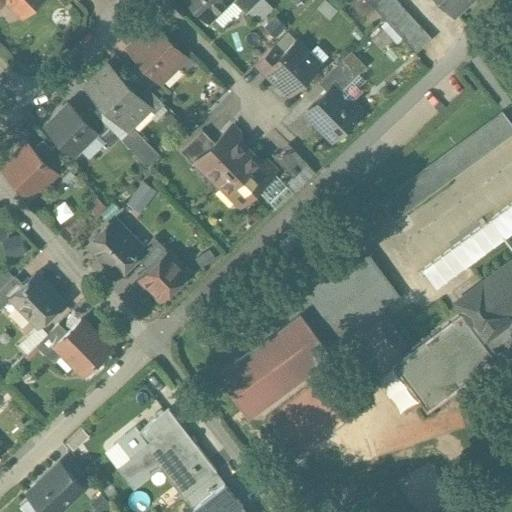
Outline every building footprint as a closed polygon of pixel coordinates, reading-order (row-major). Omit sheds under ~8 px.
[(188,0),(209,20),(228,0),(188,0)] [(232,0),(246,14),(260,0),(232,0)] [(432,38),(396,0),(366,0),(416,53),(432,38)] [(442,0),(453,11),(464,0),(442,0)] [(160,30),(152,22),(137,36),(145,45),(160,30)] [(185,56),(160,30),(145,45),(137,36),(126,47),(159,81),(185,56)] [(283,53),(266,70),(267,70),(290,94),(314,70),(310,66),(310,54),(296,40),(283,53)] [(274,45),(255,64),(264,73),(267,70),(266,70),(283,53),(274,45)] [(344,58),(319,82),(328,90),(331,86),(339,94),(359,74),(344,58)] [(148,103),(109,64),(86,86),(125,126),(148,103)] [(339,94),(331,86),(328,90),(307,111),(334,138),(359,114),(339,94)] [(81,116),(69,103),(46,125),(74,154),(96,132),(97,132),(81,116)] [(109,127),(90,107),(81,116),(97,132),(96,132),(100,136),(109,127)] [(511,124),(502,111),(380,201),(394,220),(511,134),(511,124)] [(215,142),(197,159),(198,160),(218,180),(248,151),(239,142),(239,133),(232,126),(215,142)] [(160,155),(133,127),(121,139),(148,167),(160,155)] [(202,129),(181,151),(194,164),(198,160),(197,159),(215,142),(202,129)] [(64,161),(43,140),(33,149),(54,170),(64,161)] [(33,149),(27,143),(3,168),(25,191),(36,180),(41,185),(42,184),(47,184),(54,177),(54,173),(55,171),(33,149)] [(288,144),(274,158),(294,178),(308,164),(288,144)] [(248,151),(218,180),(241,204),(276,171),(266,161),(257,160),(248,151)] [(141,179),(128,204),(143,212),(156,187),(141,179)] [(134,237),(115,217),(88,243),(118,274),(135,257),(143,250),(142,249),(132,239),(134,237)] [(177,259),(155,236),(142,249),(143,250),(135,257),(156,277),(157,278),(177,259)] [(361,246),(230,341),(241,356),(218,372),(248,413),(331,352),(328,348),(374,314),(385,306),(398,296),(361,246)] [(177,259),(157,278),(156,277),(147,286),(160,299),(189,271),(177,259)] [(511,259),(481,282),(485,288),(458,308),(461,312),(392,363),(427,411),(496,360),(511,381),(511,259)] [(63,301),(36,273),(24,284),(11,296),(12,297),(39,325),(63,301)] [(16,275),(0,290),(0,308),(12,297),(11,296),(24,284),(16,275)] [(111,350),(80,318),(67,331),(55,343),(56,344),(74,362),(74,367),(79,373),(84,373),(86,374),(111,350)] [(59,322),(36,345),(45,354),(56,344),(55,343),(67,331),(59,322)] [(399,326),(364,338),(373,363),(408,351),(399,326)] [(216,471),(168,409),(140,431),(148,442),(129,456),(121,462),(135,481),(162,460),(187,493),(183,496),(183,497),(216,471)] [(135,426),(116,440),(129,456),(148,442),(140,431),(135,426)] [(56,454),(21,487),(44,511),(59,511),(87,486),(56,454)] [(247,511),(216,471),(183,497),(191,508),(185,511),(247,511)]
